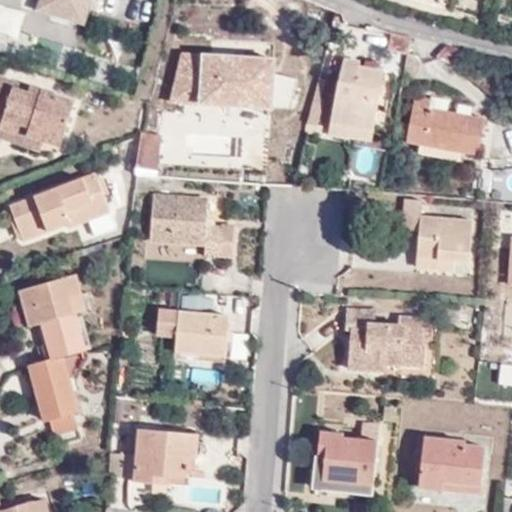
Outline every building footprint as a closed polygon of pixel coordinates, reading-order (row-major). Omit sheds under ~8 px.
[(35,0),(33,10),(82,25),(88,0),(35,0)] [(405,57),(408,41),(390,38),(388,55),(405,57)] [(212,108),(271,112),(273,69),(234,67),(234,43),(192,42),(191,65),(201,65),(200,81),(212,81),(212,108)] [(422,59),(409,58),(406,80),(419,83),(422,59)] [(327,150),(346,153),(348,142),(369,145),(380,75),(360,73),(361,66),(340,64),(327,150)] [(26,78),(7,71),(0,95),(0,115),(28,125),(26,139),(43,144),(46,137),(67,143),(83,97),(39,81),(36,92),(23,88),(26,78)] [(274,77),(274,108),(296,108),(296,77),(274,77)] [(431,112),(435,101),(419,96),(409,147),(478,160),(487,124),(455,117),(431,112)] [(456,105),(435,101),(431,112),(455,117),(456,105)] [(168,142),(148,138),(141,173),(163,175),(168,142)] [(79,228),(81,233),(125,217),(112,179),(28,211),(38,241),(79,228)] [(166,196),(168,185),(140,184),(137,202),(150,204),(152,195),(166,196)] [(208,264),(225,267),(231,234),(212,232),(213,211),(158,205),(154,248),(208,254),(208,264)] [(419,246),(417,266),(452,270),(470,271),(474,231),(426,224),(426,213),(401,208),(397,244),(419,246)] [(452,270),(417,266),(416,274),(452,279),(452,270)] [(61,360),(84,351),(71,299),(92,294),(84,274),(15,293),(23,328),(39,325),(44,342),(31,347),(35,366),(61,360)] [(175,361),(223,367),(229,324),(178,318),(175,361)] [(394,378),(427,382),(428,361),(422,361),(424,335),(403,333),(403,340),(377,339),(377,324),(349,322),(347,343),(355,343),(351,380),(386,383),(388,371),(396,371),(394,378)] [(75,414),(61,360),(35,366),(24,370),(39,425),(44,423),(75,414)] [(192,366),(189,381),(217,385),(219,371),(192,366)] [(75,414),(44,423),(48,439),(81,431),(75,414)] [(388,423),(374,421),(372,435),(386,437),(388,423)] [(109,462),(108,483),(149,488),(150,481),(186,485),(191,443),(140,437),(137,465),(109,462)] [(313,489),(372,496),(376,455),(342,449),(342,444),(319,441),(313,489)] [(413,499),(438,504),(439,496),(477,500),(481,463),(464,460),(465,457),(419,450),(413,499)]
